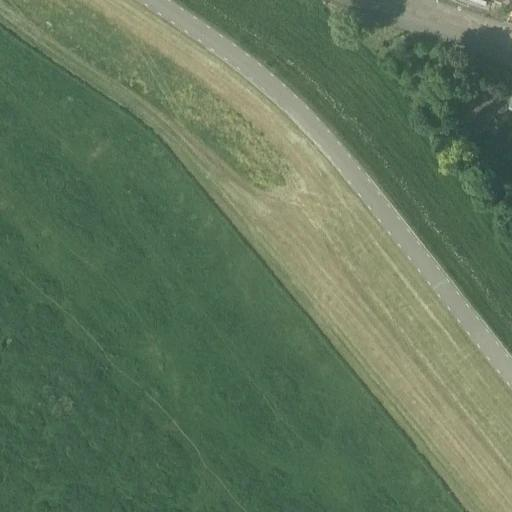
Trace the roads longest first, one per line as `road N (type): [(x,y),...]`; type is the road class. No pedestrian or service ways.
road 1 (tertiary): [(511,372),(283,91),(158,0)]
road 2 (unclassified): [(511,59),(358,0)]
